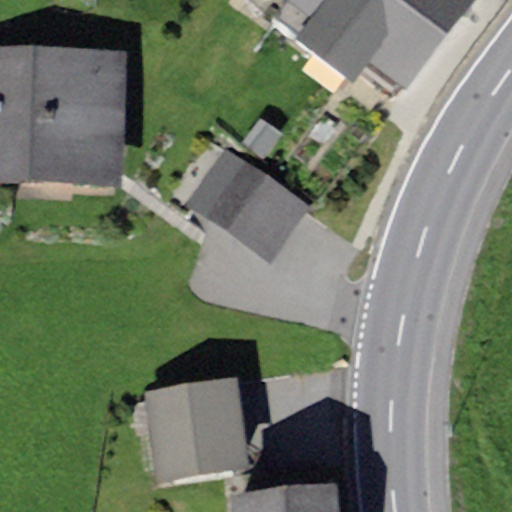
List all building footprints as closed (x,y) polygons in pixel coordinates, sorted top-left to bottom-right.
[(405,91),(471,0),(280,0),(308,20),(293,39),(352,86),(368,65),(405,91)] [(0,185),(120,191),(125,56),(0,50),(0,185)] [(309,208),(224,152),(187,208),(271,264),(309,208)] [(143,389),(156,481),(246,468),(232,376),(143,389)] [(336,511),(335,484),(227,492),(228,511),(336,511)]
